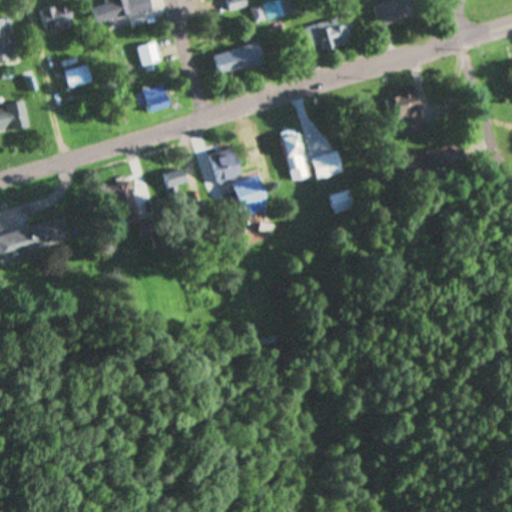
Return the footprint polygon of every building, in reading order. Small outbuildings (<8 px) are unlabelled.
[(114,0),(90,6),(95,25),(151,10),(148,0),(114,0)] [(230,12),(246,8),(244,0),(231,0),(227,1),(230,12)] [(395,0),(372,8),(380,28),(418,15),(412,0),(395,0)] [(255,23),(268,21),(284,18),(280,2),(252,8),(255,23)] [(341,18),(306,28),(311,48),(320,46),(322,52),(349,44),(342,18),(348,16),(344,2),(337,4),(341,18)] [(43,30),(70,24),(65,3),(38,9),(43,30)] [(0,19),(0,62),(18,59),(11,18),(0,19)] [(160,62),(154,42),(136,48),(142,68),(160,62)] [(212,57),(217,78),(262,66),(257,45),(212,57)] [(92,83),(87,65),(62,73),(68,91),(92,83)] [(172,107),(166,86),(141,93),(147,114),(172,107)] [(385,99),(394,130),(404,127),(407,137),(425,132),(412,86),(392,91),(394,97),(385,99)] [(0,133),(28,127),(23,103),(0,108),(0,133)] [(279,135),(292,182),(308,178),(295,131),(279,135)] [(209,156),(216,184),(238,179),(231,150),(209,156)] [(407,160),(410,181),(459,173),(456,152),(407,160)] [(318,179),(343,172),(338,153),(312,160),(318,179)] [(185,185),(181,170),(163,175),(170,201),(181,198),(178,187),(185,185)] [(238,213),(265,205),(256,178),(230,185),(238,213)] [(121,226),(141,219),(128,181),(108,188),(121,226)] [(0,236),(0,260),(1,262),(18,257),(18,259),(73,243),(66,218),(0,236)]
